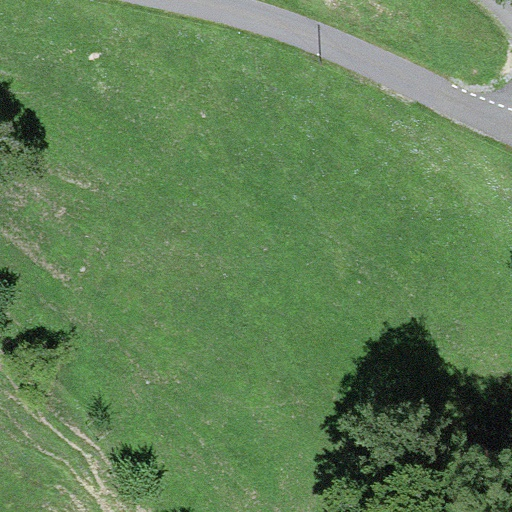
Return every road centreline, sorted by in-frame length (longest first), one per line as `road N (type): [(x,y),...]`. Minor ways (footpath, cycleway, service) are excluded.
road 1 (unclassified): [(153,0),(235,17),(511,128)]
road 2 (track): [(508,127),(388,0)]
